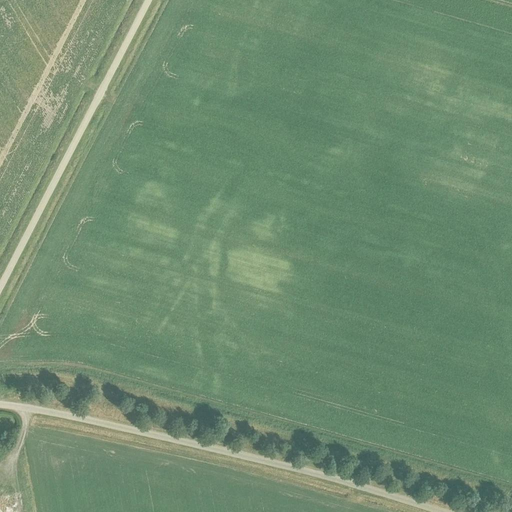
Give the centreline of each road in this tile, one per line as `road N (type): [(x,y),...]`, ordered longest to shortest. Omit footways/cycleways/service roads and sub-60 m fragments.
road 1 (track): [(511,495),(68,379),(0,377)]
road 2 (unclassified): [(428,511),(0,407)]
road 3 (unclassified): [(0,281),(146,0)]
